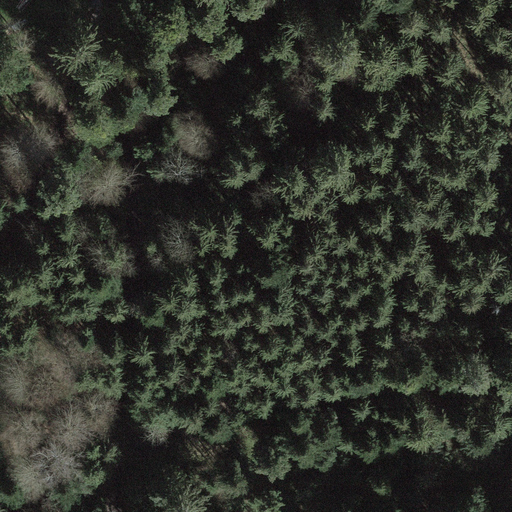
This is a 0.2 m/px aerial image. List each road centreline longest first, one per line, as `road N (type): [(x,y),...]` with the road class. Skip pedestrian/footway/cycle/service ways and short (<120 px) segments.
road 1 (track): [(128,463),(135,191),(105,0)]
road 2 (track): [(128,463),(361,376),(511,359)]
